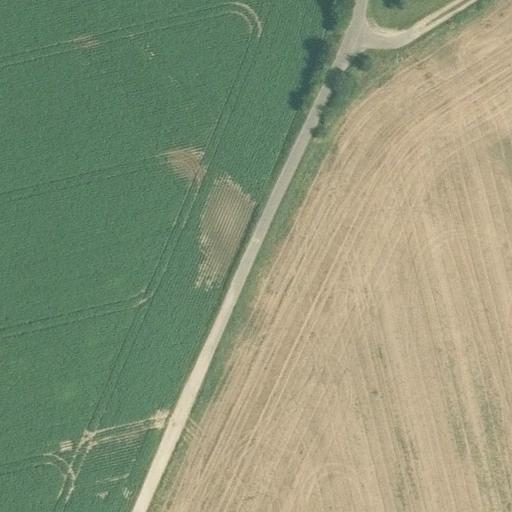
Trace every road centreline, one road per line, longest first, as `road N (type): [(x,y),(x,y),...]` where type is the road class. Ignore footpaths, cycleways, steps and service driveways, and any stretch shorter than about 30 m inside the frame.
road 1 (track): [(137,511),(352,35)]
road 2 (track): [(352,35),(405,39),(468,0)]
